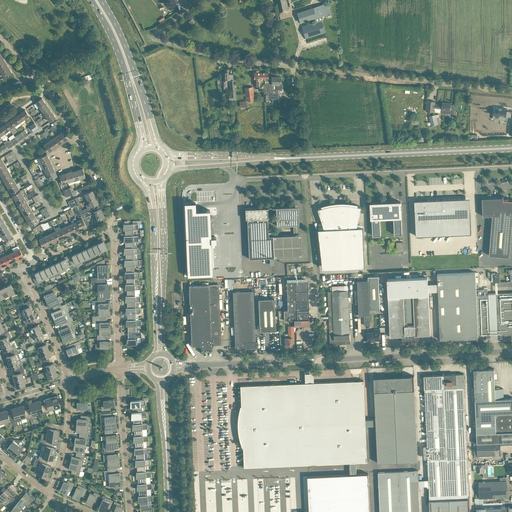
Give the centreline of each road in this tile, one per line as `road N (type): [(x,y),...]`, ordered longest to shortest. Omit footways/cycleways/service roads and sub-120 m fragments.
road 1 (unclassified): [(224,165),(246,180),(511,167)]
road 2 (unclassified): [(291,64),(511,89)]
road 3 (secondary): [(314,157),(511,148)]
road 4 (unclassified): [(321,359),(511,351)]
road 5 (secondary): [(164,352),(161,196)]
road 6 (secondary): [(150,201),(156,353)]
road 7 (residential): [(129,511),(118,367)]
road 8 (residential): [(118,367),(107,224)]
road 9 (secondary): [(90,0),(117,49),(140,128)]
road 10 (unclassified): [(153,36),(210,55),(282,63)]
road 11 (secondary): [(150,122),(100,0)]
road 12 (residential): [(67,381),(23,266)]
